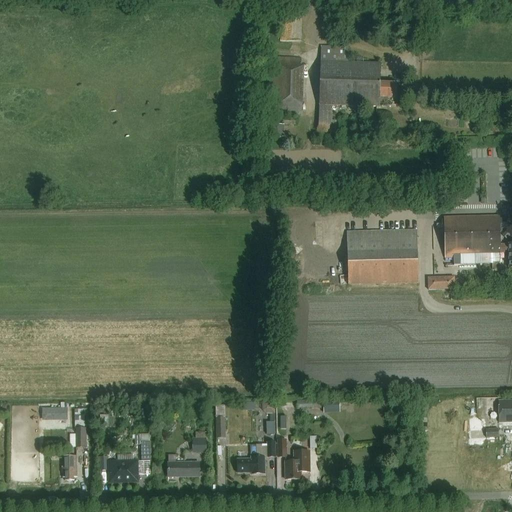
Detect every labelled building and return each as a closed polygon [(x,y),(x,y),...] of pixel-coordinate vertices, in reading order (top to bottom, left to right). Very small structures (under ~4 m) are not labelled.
[(284,14),(284,38),(304,38),(305,15),(284,14)] [(319,130),(332,130),(332,106),(380,107),(380,98),(397,98),(397,84),(381,84),(381,64),(349,63),(349,47),(321,47),(319,130)] [(281,115),(305,115),(306,66),(287,65),(287,96),(281,96),(281,115)] [(284,138),(284,125),(269,126),(269,138),(284,138)] [(500,217),(444,218),(445,258),(454,258),(454,255),(460,255),(461,265),(475,265),(475,254),(492,254),(492,263),(500,263),(500,254),(501,254),(501,253),(509,253),(509,269),(511,269),(511,244),(509,244),(509,245),(501,245),(500,217)] [(348,285),(419,283),(417,231),(347,232),(348,285)] [(428,278),(428,291),(455,290),(455,277),(428,278)] [(323,413),(339,412),(339,400),(323,401),(323,413)] [(297,410),(322,409),(322,401),(297,402),(297,410)] [(511,401),(499,401),(499,422),(511,422),(511,401)] [(266,415),(276,414),(275,402),(262,402),(262,411),(266,415)] [(217,418),(217,438),(226,438),(225,417),(217,418)] [(275,435),(275,422),(266,423),(267,435),(275,435)] [(77,448),(87,448),(87,428),(76,429),(77,448)] [(487,438),(499,437),(499,429),(487,429),(487,438)] [(207,438),(193,438),(193,453),(207,453),(207,438)] [(277,440),(277,457),(286,457),(286,440),(277,440)] [(268,443),(268,457),(276,457),(276,442),(268,443)] [(150,446),(140,446),(140,465),(150,465),(150,446)] [(294,452),(294,463),(285,463),(286,481),(301,480),(300,473),(310,473),(309,452),(294,452)] [(74,478),(77,478),(77,456),(62,457),(63,478),(65,478),(65,481),(74,481),(74,478)] [(252,473),(252,475),(265,475),(265,457),(252,458),(252,460),(238,460),(238,473),(252,473)] [(99,458),(99,471),(108,470),(107,458),(99,458)] [(110,483),(138,482),(137,462),(109,463),(110,483)] [(169,477),(200,477),(200,462),(169,463),(169,477)]
